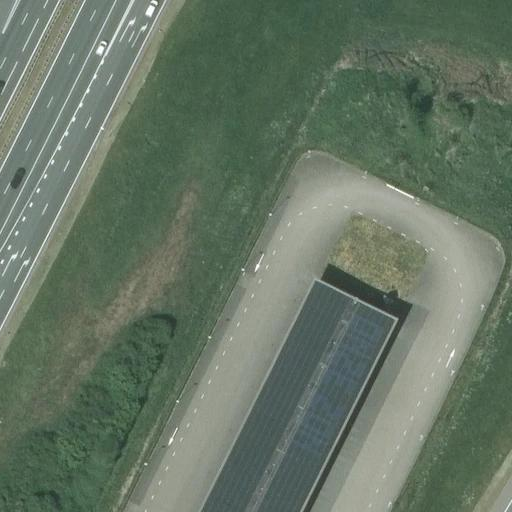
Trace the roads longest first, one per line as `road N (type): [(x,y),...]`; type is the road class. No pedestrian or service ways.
road 1 (motorway): [(0,254),(149,0)]
road 2 (motorway): [(0,219),(107,0)]
